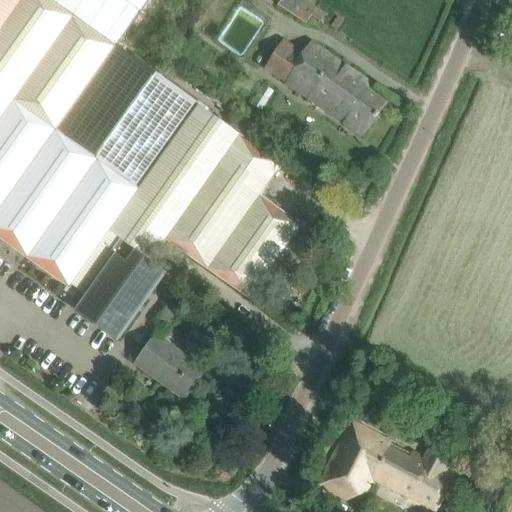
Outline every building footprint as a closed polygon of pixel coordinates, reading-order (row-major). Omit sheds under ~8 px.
[(0,0),(0,238),(70,288),(71,285),(82,293),(120,238),(151,261),(156,254),(164,243),(166,240),(250,300),(253,295),(267,305),(296,263),(282,253),(302,225),(261,196),(283,165),(250,142),(259,129),(236,112),(231,119),(234,122),(230,128),(198,105),(138,188),(56,130),(116,47),(48,0),(0,0)] [(279,5),(306,23),(312,15),(322,22),(327,14),(305,0),(280,0),(281,0),(279,5)] [(312,43),(304,54),(284,40),(264,69),(317,100),(346,124),(362,136),(387,103),(367,89),(371,83),(312,43)] [(138,188),(198,105),(141,64),(116,47),(56,130),(138,188)] [(150,263),(151,261),(120,238),(82,293),(93,301),(88,308),(121,333),(164,273),(150,263)] [(176,268),(184,257),(164,243),(156,254),(176,268)] [(184,399),(205,370),(156,335),(135,364),(184,399)] [(444,471),(451,457),(431,446),(425,459),(352,422),(319,484),(347,499),(353,487),(365,493),(373,476),(438,510),(455,477),(444,471)]
